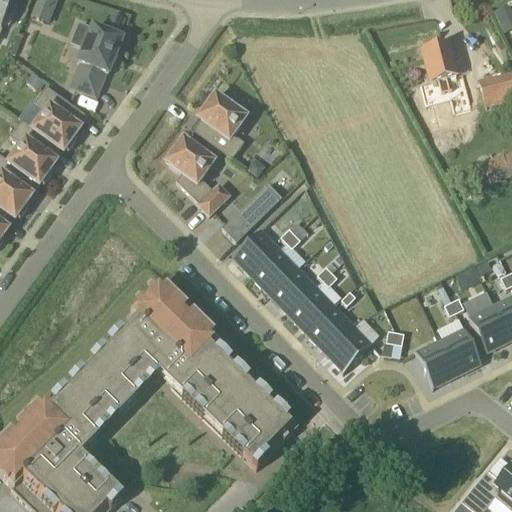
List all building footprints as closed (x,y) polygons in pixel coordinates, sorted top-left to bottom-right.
[(0,0),(0,32),(3,26),(8,28),(16,8),(11,6),(13,0),(0,0)] [(111,17),(107,27),(122,33),(126,23),(111,17)] [(80,68),(70,92),(95,102),(105,78),(108,79),(112,68),(113,68),(118,54),(122,43),(92,31),(77,67),(80,68)] [(424,54),(421,55),(436,109),(462,103),(448,48),(437,51),(436,47),(423,50),(424,54)] [(511,77),(478,86),(483,105),(485,110),(511,102),(511,77)] [(75,143),(73,142),(76,138),(73,135),(85,119),(46,91),(33,108),(44,116),(32,132),(32,133),(60,153),(59,154),(63,156),(65,153),(67,154),(68,155),(76,143),(75,142),(75,143)] [(204,120),(192,136),(231,164),(243,147),(232,140),(245,122),(214,99),(211,103),(210,102),(210,101),(209,101),(201,112),(202,113),(203,114),(201,118),(204,120)] [(51,176),(49,175),(52,171),(49,169),(59,154),(60,153),(32,133),(32,132),(21,125),(9,141),(20,149),(8,166),(36,187),(35,188),(39,190),(41,186),(43,187),(42,188),(43,188),(52,176),(51,176)] [(172,164),(168,169),(181,179),(175,187),(176,187),(198,209),(198,210),(208,220),(228,201),(218,191),(212,196),(200,184),(213,166),(182,143),(179,147),(178,146),(177,145),(168,157),(169,157),(170,157),(171,158),(169,162),(172,164)] [(511,153),(482,164),(490,186),(511,178),(511,153)] [(27,210),(25,209),(28,205),(25,203),(35,188),(36,187),(8,166),(0,160),(0,212),(12,220),(11,221),(14,223),(17,220),(19,221),(18,221),(19,222),(28,210),(27,209),(27,210)] [(247,172),(258,180),(266,170),(255,162),(247,172)] [(230,225),(221,234),(235,248),(281,203),(280,202),(266,216),(255,205),(232,227),(230,225)] [(2,243),(1,242),(4,238),(0,236),(11,221),(12,220),(0,212),(0,248),(4,244),(3,243),(2,243)] [(294,240),(288,234),(280,243),(285,249),(294,240)] [(259,236),(232,262),(251,282),(278,256),(259,236)] [(294,240),(285,249),(291,255),(300,246),(294,240)] [(278,256),(251,282),(269,301),(297,274),(278,256)] [(333,265),(328,269),(333,275),(335,273),(338,270),(333,265)] [(331,278),(325,272),(316,281),(322,287),(331,278)] [(297,274),(269,301),(288,320),(315,293),(297,274)] [(331,278),(322,287),(327,293),(336,284),(335,283),(331,278)] [(505,295),(511,290),(507,280),(499,284),(505,295)] [(217,347),(158,289),(130,317),(133,320),(46,409),(43,406),(0,450),(0,480),(13,493),(10,495),(27,511),(112,511),(116,509),(72,465),(67,470),(52,455),(71,437),(82,447),(162,365),(125,330),(133,321),(187,374),(177,384),(262,468),(298,431),(215,350),(217,347)] [(315,293),(288,320),(306,339),(333,312),(315,293)] [(340,306),(346,312),(355,303),(349,297),(340,306)] [(511,301),(493,311),(509,345),(511,343),(511,301)] [(458,304),(450,308),(456,319),(463,315),(458,304)] [(456,319),(450,308),(443,311),(449,322),(456,319)] [(493,311),(468,323),(485,357),(509,345),(493,311)] [(333,312),(306,339),(324,358),(352,331),(333,312)] [(352,331),(324,358),(342,376),(341,378),(342,379),(372,350),(371,349),(370,350),(352,331)] [(463,334),(439,347),(455,380),(480,368),(463,334)] [(387,336),(385,348),(393,350),(395,338),(387,336)] [(395,338),(393,350),(401,351),(403,339),(395,338)] [(415,356),(414,357),(432,394),(433,393),(432,392),(455,380),(439,347),(416,358),(415,356)] [(485,511),(494,503),(505,511),(511,511),(511,469),(510,468),(496,485),(487,477),(486,477),(461,508),(462,508),(465,511),(485,511)]
